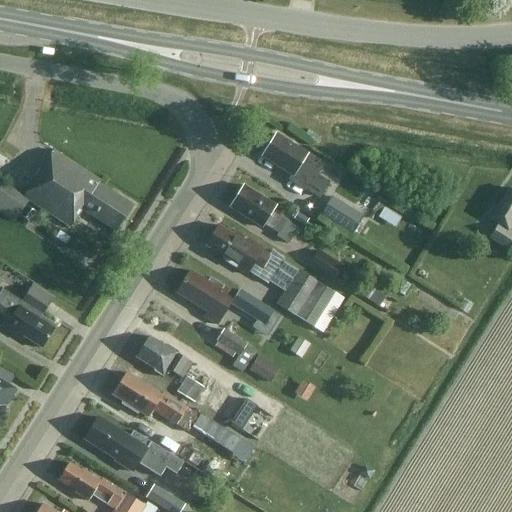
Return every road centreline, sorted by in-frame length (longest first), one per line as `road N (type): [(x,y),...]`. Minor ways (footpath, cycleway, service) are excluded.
road 1 (primary): [(511,114),(0,20)]
road 2 (unclassified): [(0,487),(203,159),(201,143)]
road 3 (unclassified): [(511,35),(449,38),(159,0)]
road 4 (unclassified): [(0,62),(160,92),(184,106),(201,143)]
